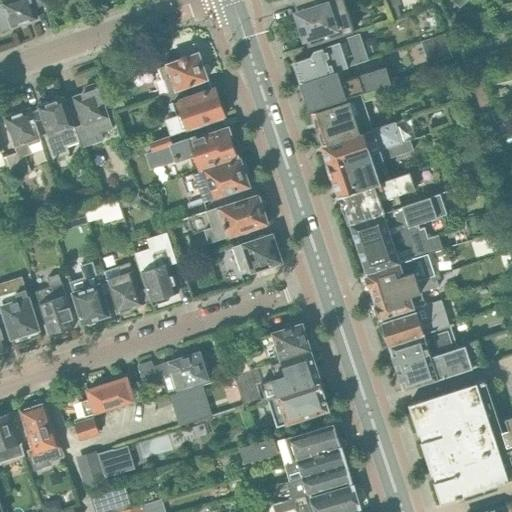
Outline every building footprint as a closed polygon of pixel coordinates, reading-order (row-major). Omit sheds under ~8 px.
[(8,0),(0,3),(0,27),(1,30),(13,26),(17,26),(21,25),(24,22),(37,17),(34,8),(45,4),(43,0),(8,0)] [(296,15),(299,25),(347,9),(343,0),(305,0),(295,4),(298,14),(296,15)] [(354,30),(347,9),(299,25),(303,35),(304,34),(308,45),(354,30)] [(444,33),(420,41),(428,64),(451,56),(444,33)] [(311,55),(295,60),(302,80),(347,65),(362,60),(368,58),(360,34),(340,41),(314,49),(311,55)] [(471,34),(456,38),(457,40),(458,44),(459,47),(473,44),(471,34)] [(207,78),(207,76),(211,73),(212,67),(208,63),(202,62),(198,51),(188,55),(184,54),(180,55),(178,59),(158,66),(168,92),(207,78)] [(478,56),(463,60),(471,81),(485,78),(478,56)] [(448,79),(455,97),(451,98),(452,102),(453,102),(468,97),(469,97),(457,61),(440,67),(445,80),(448,79)] [(304,84),(301,87),(303,93),(307,94),(312,108),(331,102),(348,96),(391,81),(386,66),(351,77),(347,66),(347,65),(302,80),(304,84)] [(494,103),(485,78),(471,81),(480,107),(494,103)] [(332,105),(313,112),(324,144),(373,128),(364,103),(381,97),(377,87),(392,83),(391,81),(348,96),(349,99),(332,105)] [(73,96),(65,99),(70,115),(71,118),(79,115),(82,123),(75,125),(83,147),(104,139),(101,132),(113,128),(106,106),(105,103),(108,102),(104,91),(102,86),(100,87),(92,83),(84,86),(83,93),(73,96)] [(224,100),(220,102),(216,91),(212,89),(170,103),(174,115),(166,118),(171,134),(224,116),(223,114),(228,112),(224,100)] [(40,108),(31,111),(35,121),(43,118),(45,124),(48,132),(43,134),(52,159),(70,153),(67,146),(80,141),(77,134),(71,118),(70,115),(65,99),(64,96),(62,97),(59,95),(53,97),(53,100),(39,105),(40,108)] [(468,97),(453,102),(459,122),(475,117),(468,97)] [(17,151),(6,156),(13,176),(31,170),(25,154),(31,153),(26,140),(40,136),(30,108),(5,117),(17,151)] [(488,139),(497,137),(497,136),(499,135),(492,111),(480,114),(488,139)] [(373,128),(324,144),(330,164),(329,164),(329,166),(380,149),(402,141),(395,120),(373,128)] [(170,134),(149,141),(152,151),(153,151),(155,151),(160,166),(190,156),(195,171),(181,176),(182,177),(213,167),(212,164),(218,162),(218,161),(237,154),(236,150),(239,149),(239,142),(235,137),(231,138),(228,127),(196,138),(196,136),(173,144),(170,135),(171,135),(170,134)] [(497,137),(488,139),(493,155),(502,152),(497,137)] [(380,149),(329,166),(332,174),(333,174),(341,195),(390,178),(382,157),(385,156),(389,158),(413,150),(409,139),(402,141),(380,149)] [(191,205),(204,201),(250,185),(245,171),(249,170),(244,159),(241,160),(240,157),(213,167),(182,177),(191,205)] [(504,157),(494,160),(501,181),(511,178),(504,157)] [(390,178),(341,195),(351,224),(385,212),(403,206),(398,194),(416,188),(414,182),(422,179),(419,168),(390,178)] [(491,173),(467,182),(471,195),(495,187),(491,173)] [(121,206),(138,201),(136,193),(119,198),(121,206)] [(210,224),(203,226),(204,229),(208,242),(216,239),(249,228),(268,222),(263,208),(267,207),(263,194),(259,196),(258,193),(239,200),(207,211),(205,211),(210,224)] [(385,212),(351,224),(357,243),(404,228),(405,233),(420,228),(418,223),(447,213),(446,210),(444,205),(440,194),(412,203),(411,204),(403,206),(385,212)] [(119,199),(98,204),(85,207),(89,220),(102,217),(104,222),(123,217),(119,199)] [(506,232),(500,212),(490,215),(497,235),(506,232)] [(62,217),(51,220),(57,239),(67,236),(62,217)] [(404,228),(357,243),(367,273),(430,252),(443,248),(439,233),(427,237),(424,227),(405,233),(404,228)] [(169,263),(175,261),(166,231),(146,238),(149,247),(134,252),(140,271),(142,271),(147,285),(153,305),(169,299),(168,296),(178,292),(169,263)] [(280,257),(283,257),(283,254),(283,253),(282,251),(282,249),(280,247),(279,246),(278,245),(276,246),(272,233),(233,246),(242,273),(281,260),(280,257)] [(430,252),(367,273),(374,295),(440,274),(438,270),(436,271),(433,263),(430,252)] [(84,276),(69,281),(70,282),(76,303),(83,322),(85,322),(85,323),(90,324),(95,323),(98,319),(98,317),(109,314),(107,308),(115,305),(104,272),(97,274),(92,261),(80,265),(84,276)] [(130,263),(104,272),(115,305),(117,312),(119,311),(120,313),(125,314),(129,312),(132,309),(132,307),(143,304),(137,285),(130,263)] [(75,325),(69,306),(61,282),(58,273),(47,277),(50,286),(35,291),(48,333),(50,333),(51,335),(55,335),(61,334),(64,330),(63,329),(75,325)] [(440,274),(374,295),(381,318),(425,303),(421,291),(440,284),(438,278),(441,277),(440,274)] [(9,280),(0,283),(0,300),(8,325),(14,344),(16,344),(17,347),(31,342),(31,339),(32,339),(31,338),(40,335),(34,316),(21,276),(9,280)] [(416,310),(383,321),(390,345),(451,325),(454,324),(453,323),(448,325),(440,299),(415,307),(416,310)] [(265,348),(236,357),(239,367),(241,372),(310,350),(302,323),(261,336),(265,348)] [(451,325),(390,345),(397,367),(478,341),(477,339),(458,346),(451,325)] [(478,341),(397,367),(405,389),(474,367),(485,363),(478,341)] [(241,372),(233,374),(243,405),(262,399),(257,385),(262,383),(267,398),(269,397),(320,380),(310,350),(241,372)] [(151,360),(139,364),(145,383),(156,379),(163,377),(168,391),(208,378),(208,377),(210,373),(208,365),(205,363),(203,364),(199,351),(153,366),(151,360)] [(91,397),(80,401),(85,416),(92,413),(132,400),(133,402),(143,399),(144,398),(141,389),(138,379),(128,383),(126,377),(88,389),(91,397)] [(502,430),(484,378),(409,402),(419,432),(420,432),(422,439),(421,440),(432,473),(433,472),(435,480),(434,480),(441,501),(456,496),(456,498),(461,496),(460,495),(511,476),(511,461),(507,445),(511,443),(511,414),(505,417),(508,428),(502,430)] [(329,408),(320,380),(269,397),(278,425),(329,408)] [(202,384),(170,394),(170,395),(179,425),(212,415),(202,384)] [(31,406),(20,409),(26,428),(32,448),(29,449),(34,465),(35,470),(52,465),(51,460),(63,456),(59,442),(45,401),(43,402),(42,400),(38,399),(33,400),(30,404),(31,406)] [(9,413),(8,410),(5,409),(4,409),(2,410),(0,410),(0,462),(9,459),(9,458),(24,453),(17,431),(10,412),(9,413)] [(85,416),(74,419),(76,424),(80,438),(98,433),(94,418),(92,413),(85,416)] [(273,437),(249,444),(240,447),(244,462),(282,451),(285,462),(341,446),(334,423),(315,429),(278,439),(281,449),(276,447),(273,437)] [(303,477),(346,463),(341,446),(285,462),(288,473),(289,472),(291,479),(287,480),(287,481),(303,477)] [(113,449),(98,454),(105,477),(120,472),(113,449)] [(352,480),(346,463),(303,477),(287,481),(292,498),(333,486),(352,480)] [(308,493),(292,498),(295,508),(296,511),(343,511),(359,507),(360,507),(353,484),(334,490),(312,497),(310,493),(308,493)] [(165,511),(162,499),(140,505),(142,511),(165,511)]
